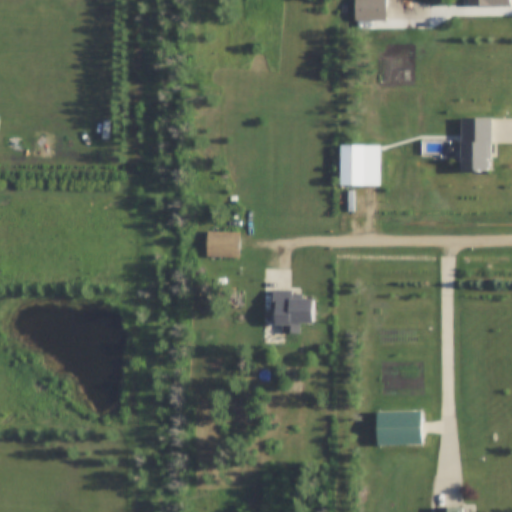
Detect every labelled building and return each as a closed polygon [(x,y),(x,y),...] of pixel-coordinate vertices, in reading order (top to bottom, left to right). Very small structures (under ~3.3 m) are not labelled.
[(386,0),(386,20),(357,20),(357,0),(386,0)] [(463,119),(493,119),(493,154),(490,154),(490,173),(463,173),(463,119)] [(342,145),(365,145),(365,186),(342,186),(342,145)] [(208,231),(240,231),(240,258),(208,258),(208,231)] [(275,290),(292,290),(292,299),(315,299),(315,324),(300,324),(300,334),(283,334),(283,326),(277,326),(277,311),(275,311),(275,290)] [(378,411),(422,410),(423,443),(379,444),(378,411)]
